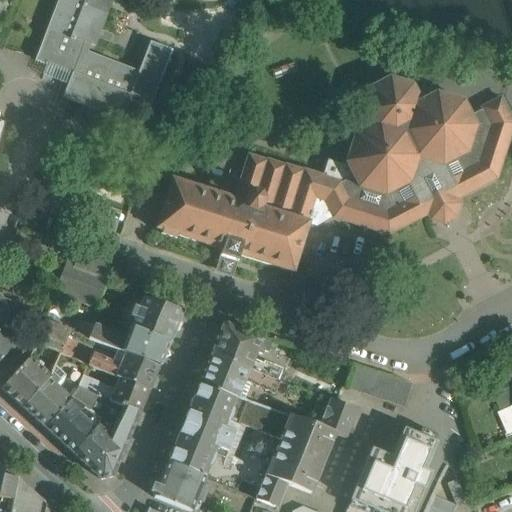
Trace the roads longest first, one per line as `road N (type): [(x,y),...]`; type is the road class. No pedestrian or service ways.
road 1 (residential): [(205,285),(427,352),(511,324)]
road 2 (residential): [(117,511),(179,378),(205,285)]
road 3 (residential): [(0,59),(29,95),(0,217)]
road 4 (residential): [(86,511),(0,426)]
